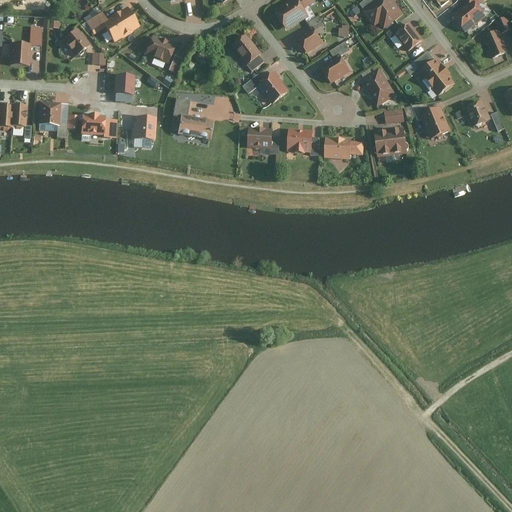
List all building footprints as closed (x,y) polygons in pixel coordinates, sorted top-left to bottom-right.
[(315,0),(297,0),(276,12),(289,34),(313,21),(307,11),(318,4),(315,0)] [(376,0),(365,0),(359,4),(374,28),(379,24),(383,30),(403,17),(392,0),(376,0)] [(470,2),(453,17),(464,30),(482,15),(470,2)] [(359,6),(350,13),(355,19),(364,13),(359,6)] [(486,15),(490,23),(499,18),(495,10),(486,15)] [(105,14),(88,25),(97,38),(108,33),(118,45),(144,30),(130,12),(111,22),(105,14)] [(407,26),(396,35),(409,50),(420,40),(407,26)] [(339,37),(349,38),(349,27),(339,27),(339,37)] [(317,28),(299,41),(308,54),(326,42),(317,28)] [(12,47),(13,67),(33,70),(37,49),(43,49),(43,29),(34,29),(32,48),(12,47)] [(485,37),(492,56),(509,50),(502,31),(485,37)] [(79,32),(64,43),(77,62),(95,50),(79,32)] [(153,39),(148,58),(174,68),(183,49),(153,39)] [(248,70),(264,57),(250,40),(238,50),(245,59),(241,61),(248,70)] [(94,55),(95,67),(107,68),(108,58),(94,55)] [(324,67),(332,82),(350,71),(342,57),(324,67)] [(433,62),(419,74),(438,97),(452,85),(433,62)] [(382,68),(362,80),(377,103),(397,90),(382,68)] [(272,74),(258,87),(274,104),(288,91),(272,74)] [(115,76),(114,96),(133,97),(134,77),(115,76)] [(173,113),(188,116),(191,101),(176,98),(173,113)] [(482,101),(467,108),(475,126),(490,119),(482,101)] [(43,103),(41,128),(61,129),(60,142),(69,141),(69,127),(64,125),(64,107),(43,103)] [(18,107),(17,130),(30,130),(30,108),(18,107)] [(442,107),(421,116),(431,138),(451,129),(442,107)] [(4,109),(3,130),(17,130),(17,109),(4,109)] [(385,114),(386,126),(405,124),(403,112),(385,114)] [(497,133),(504,130),(499,113),(491,115),(497,133)] [(180,116),(177,135),(213,140),(216,122),(180,116)] [(108,117),(84,117),(84,139),(118,140),(119,123),(110,123),(108,117)] [(155,142),(155,120),(134,119),(134,142),(155,142)] [(248,129),(246,146),(273,149),(275,131),(248,129)] [(286,130),(285,150),(312,151),(313,131),(286,130)] [(406,130),(389,132),(391,151),(408,149),(406,130)] [(389,132),(373,134),(375,152),(391,151),(389,132)] [(326,139),(325,156),(364,157),(365,140),(326,139)]
